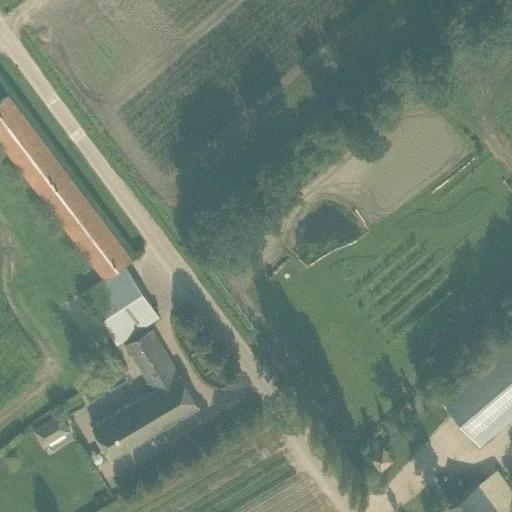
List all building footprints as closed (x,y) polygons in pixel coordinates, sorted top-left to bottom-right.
[(81,296),(117,345),(142,327),(159,316),(125,265),(132,260),(8,95),(0,100),(0,142),(102,280),(81,296)] [(153,390),(92,426),(111,458),(198,405),(151,328),(125,344),(153,390)] [(511,334),(440,395),(481,443),(511,415),(511,334)] [(31,429),(42,447),(70,431),(59,412),(31,429)] [(446,506),(450,511),(505,511),(482,480),(462,494),(446,506)]
